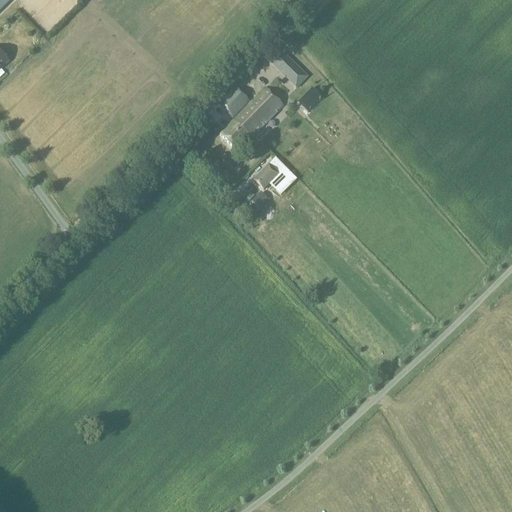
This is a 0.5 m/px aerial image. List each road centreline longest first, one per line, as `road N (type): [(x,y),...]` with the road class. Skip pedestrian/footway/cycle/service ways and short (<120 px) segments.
road 1 (tertiary): [(0,316),(306,0)]
road 2 (unclassified): [(257,511),(511,276)]
